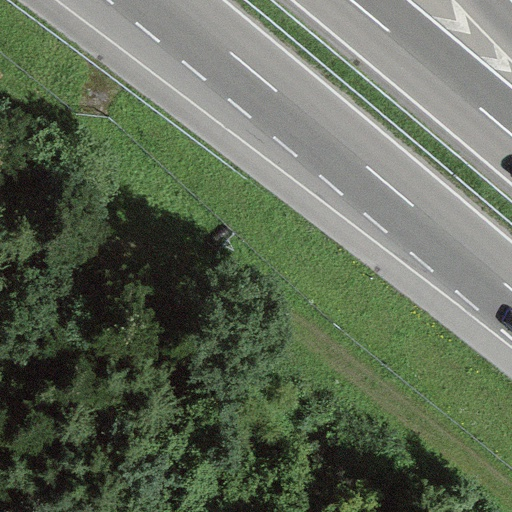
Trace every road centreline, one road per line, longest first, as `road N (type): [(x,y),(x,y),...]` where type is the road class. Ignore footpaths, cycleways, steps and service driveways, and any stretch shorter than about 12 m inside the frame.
road 1 (track): [(0,240),(123,234),(313,345),(511,505)]
road 2 (motorway): [(166,0),(511,289)]
road 3 (motorway): [(511,135),(352,0)]
